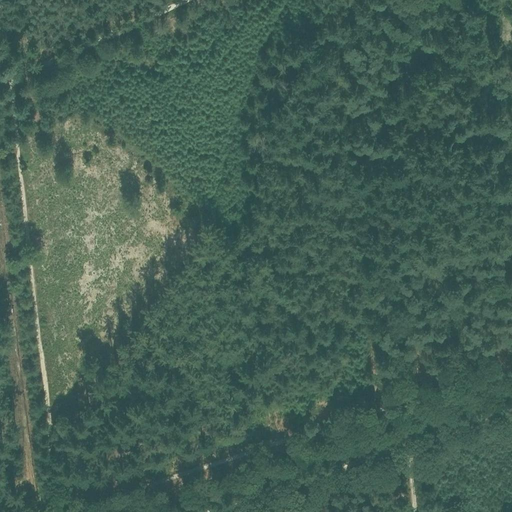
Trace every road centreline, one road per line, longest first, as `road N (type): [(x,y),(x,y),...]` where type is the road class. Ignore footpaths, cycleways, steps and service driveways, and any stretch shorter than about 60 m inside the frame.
road 1 (track): [(3,0),(49,511)]
road 2 (track): [(77,511),(398,402),(402,439)]
road 3 (track): [(402,439),(191,511)]
road 4 (track): [(16,79),(192,0)]
road 5 (track): [(398,402),(511,364)]
